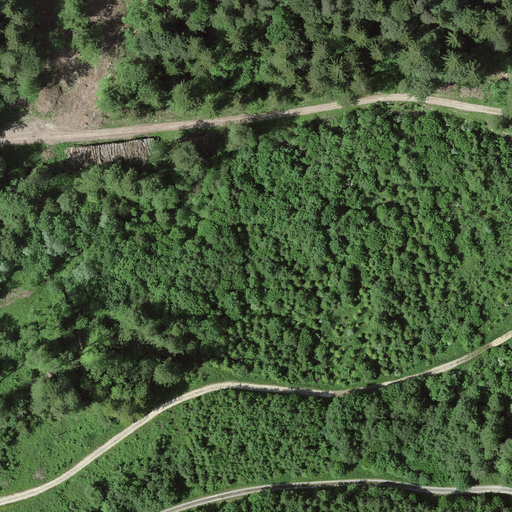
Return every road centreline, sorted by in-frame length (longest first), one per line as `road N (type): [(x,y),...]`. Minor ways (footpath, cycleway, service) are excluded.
road 1 (track): [(0,500),(61,477),(143,416),(200,388),(367,389),(444,368),(511,334)]
road 2 (track): [(0,138),(381,93),(511,112)]
road 3 (track): [(160,511),(260,485),(360,480),(511,489)]
